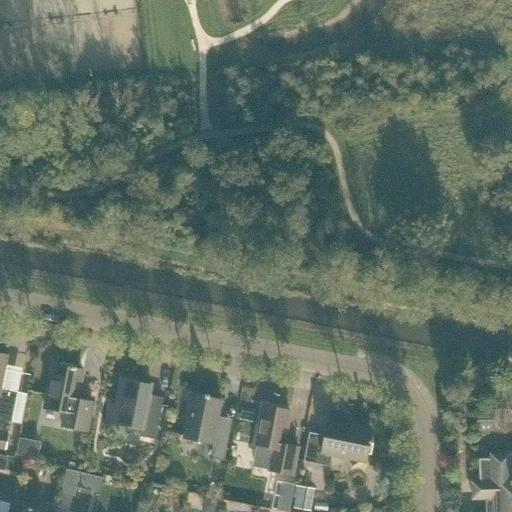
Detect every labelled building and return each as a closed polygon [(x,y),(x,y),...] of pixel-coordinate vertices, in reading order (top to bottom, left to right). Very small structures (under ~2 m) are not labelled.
[(0,389),(7,356),(0,354),(0,419),(12,422),(18,393),(0,389)] [(31,368),(32,358),(15,355),(13,365),(31,368)] [(87,432),(93,403),(77,400),(83,371),(76,370),(76,368),(72,367),(72,369),(53,365),(45,409),(65,413),(62,427),(87,432)] [(149,396),(151,384),(123,379),(117,406),(109,405),(106,423),(141,430),(140,437),(155,440),(163,399),(149,396)] [(224,461),(230,430),(217,428),(222,401),(209,398),(210,396),(193,392),(183,439),(213,445),(210,459),(224,461)] [(255,466),(269,468),(269,471),(293,476),(298,448),(284,445),(290,412),(264,407),(256,446),(259,446),(255,466)] [(475,409),(475,431),(494,431),(494,410),(475,409)] [(366,462),(371,433),(328,424),(325,436),(309,433),(304,462),(330,467),(332,455),(346,458),(352,467),(361,461),(366,462)] [(0,448),(6,449),(9,435),(0,433),(0,448)] [(511,511),(511,461),(507,461),(506,460),(506,459),(505,458),(505,457),(504,456),(503,456),(501,456),(500,456),(499,456),(498,457),(497,457),(496,458),(496,459),(496,461),(496,462),(483,462),(482,449),(481,449),(482,479),(480,479),(478,480),(477,481),(475,482),(474,483),(473,484),(472,486),(471,488),(471,489),(471,490),(471,492),(471,493),(472,495),(472,496),(473,497),(474,499),(475,500),(477,500),(479,502),(481,502),(483,502),(498,501),(498,511),(511,511)] [(66,469),(61,491),(74,494),(79,472),(66,469)] [(228,471),(223,495),(236,497),(240,473),(228,471)] [(315,488),(296,485),(294,496),(295,496),(293,508),(312,511),(315,488)]
